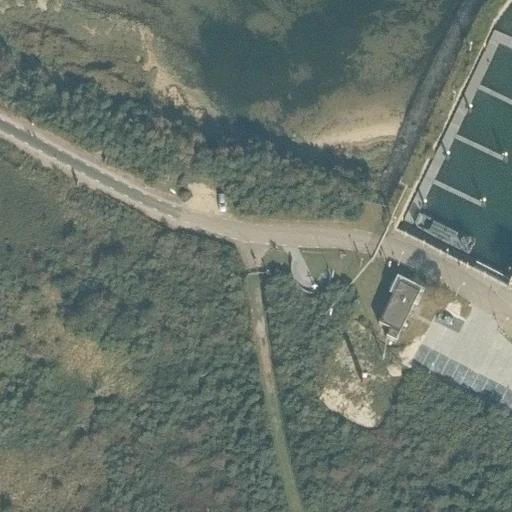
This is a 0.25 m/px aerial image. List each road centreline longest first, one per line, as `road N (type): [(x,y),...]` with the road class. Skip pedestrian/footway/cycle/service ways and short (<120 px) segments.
road 1 (unclassified): [(511,325),(488,300),(379,244),(194,223),(0,127)]
road 2 (track): [(302,511),(281,444),(258,236)]
